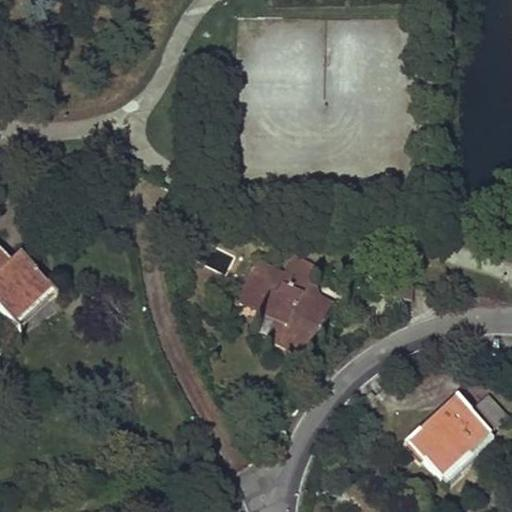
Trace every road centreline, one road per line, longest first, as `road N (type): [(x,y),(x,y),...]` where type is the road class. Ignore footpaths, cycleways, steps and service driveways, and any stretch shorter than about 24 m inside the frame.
road 1 (unknown): [(283,511),(246,477),(178,357),(147,240),(154,184)]
road 2 (residential): [(511,315),(425,326),(342,379),(293,455),(283,511)]
